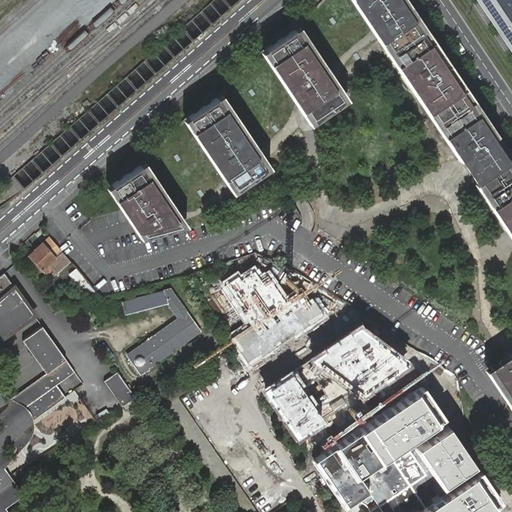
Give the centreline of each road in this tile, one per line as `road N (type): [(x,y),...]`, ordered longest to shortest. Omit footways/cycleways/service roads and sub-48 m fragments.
road 1 (residential): [(264,0),(0,232)]
road 2 (residential): [(439,0),(511,106)]
